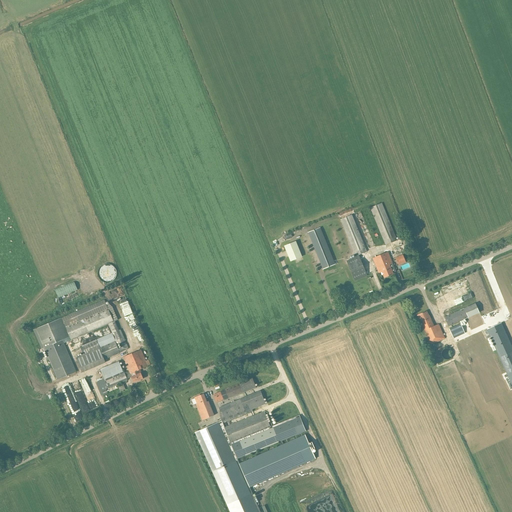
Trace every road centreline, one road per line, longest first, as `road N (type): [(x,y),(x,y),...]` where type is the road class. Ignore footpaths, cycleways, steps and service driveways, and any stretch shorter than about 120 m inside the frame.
road 1 (unclassified): [(0,471),(154,392),(511,244)]
road 2 (unknown): [(270,345),(332,478)]
